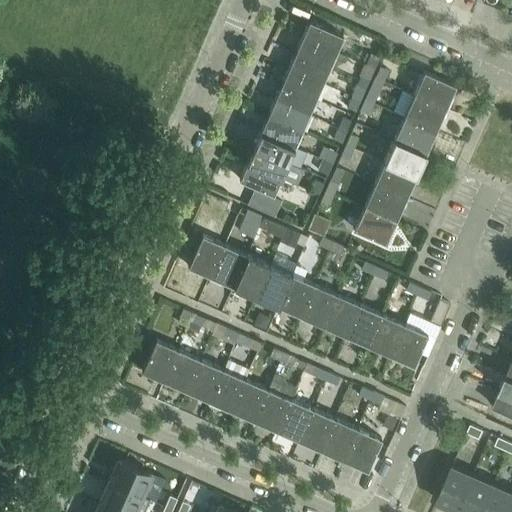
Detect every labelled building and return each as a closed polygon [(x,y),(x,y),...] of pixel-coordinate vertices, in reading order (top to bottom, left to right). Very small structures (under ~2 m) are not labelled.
[(309,20),(302,36),(336,51),(343,35),(309,20)] [(302,36),(294,53),(328,67),(336,51),(302,36)] [(294,53),(287,68),(322,83),(328,67),(294,53)] [(370,53),(366,64),(374,68),(379,57),(370,53)] [(374,68),(366,64),(361,75),(369,79),(374,68)] [(388,70),(380,66),(375,77),(383,81),(388,70)] [(287,68),(281,84),(315,99),(322,83),(287,68)] [(423,70),(413,94),(444,108),(455,84),(423,70)] [(281,84),(273,100),(307,115),(315,99),(281,84)] [(356,85),(352,96),(360,100),(365,89),(356,85)] [(370,89),(365,99),(373,103),(378,92),(370,89)] [(444,108),(413,94),(403,116),(435,130),(444,108)] [(360,100),(352,96),(347,107),(355,111),(360,100)] [(373,103),(365,99),(360,110),(369,114),(373,103)] [(307,115),(273,100),(267,115),(301,130),(307,115)] [(301,130),(267,115),(260,131),(294,146),(301,130)] [(435,130),(403,116),(394,138),(425,152),(435,130)] [(343,117),(338,128),(346,132),(351,120),(343,117)] [(346,132),(338,128),(333,139),(341,142),(346,132)] [(294,146),(260,131),(253,147),(287,162),(294,146)] [(350,134),(346,144),(354,148),(358,138),(350,134)] [(425,152),(394,138),(383,161),(415,175),(425,152)] [(354,148),(346,144),(340,156),(348,159),(354,148)] [(287,162),(253,147),(246,163),(280,178),(287,162)] [(332,163),(337,152),(324,147),(320,157),(324,159),(332,163)] [(332,163),(324,159),(319,170),(327,174),(332,163)] [(415,175),(383,161),(374,183),(406,196),(415,175)] [(280,178),(246,163),(239,178),(273,193),(280,178)] [(315,179),(310,191),(318,194),(323,183),(315,179)] [(338,183),(330,179),(326,189),(334,193),(338,183)] [(406,196),(374,183),(364,206),(395,220),(406,196)] [(334,193),(326,189),(321,201),(329,204),(334,193)] [(313,205),(318,194),(310,191),(305,201),(313,205)] [(241,207),(230,202),(226,210),(237,215),(241,207)] [(395,220),(364,206),(354,229),(385,243),(395,220)] [(247,210),(238,230),(253,237),(262,216),(247,210)] [(271,230),(282,235),(286,227),(274,222),(271,230)] [(282,235),(279,241),(294,247),(296,242),(300,233),(286,227),(282,235)] [(187,266),(211,276),(225,244),(201,234),(187,266)] [(330,245),(319,240),(315,248),(326,253),(330,245)] [(247,254),(225,244),(211,276),(233,286),(247,254)] [(341,250),(330,245),(326,253),(337,258),(341,250)] [(270,264),(247,254),(233,286),(256,296),(270,264)] [(361,269),(372,274),(376,266),(364,261),(361,269)] [(291,273),(270,264),(256,296),(277,305),(291,273)] [(383,279),(387,271),(376,266),(372,274),(383,279)] [(315,283),(291,273),(277,305),(301,315),(315,283)] [(406,290),(417,295),(421,287),(410,282),(406,290)] [(337,293),(315,283),(301,315),(323,325),(337,293)] [(432,291),(421,287),(417,295),(428,300),(432,291)] [(359,303),(337,293),(323,325),(345,335),(359,303)] [(441,325),(451,302),(440,297),(430,320),(441,325)] [(382,313),(359,303),(345,335),(368,345),(382,313)] [(180,315),(190,320),(193,312),(183,307),(180,315)] [(441,325),(430,320),(410,311),(405,323),(391,355),(413,365),(419,352),(427,356),(441,325)] [(205,317),(193,312),(190,320),(201,325),(205,317)] [(405,323),(382,313),(368,345),(391,355),(405,323)] [(223,334),(235,340),(239,332),(226,326),(223,334)] [(248,336),(239,332),(235,340),(245,344),(248,336)] [(141,370),(164,380),(178,348),(155,338),(141,370)] [(280,360),(284,352),(274,347),(270,356),(280,360)] [(200,358),(178,348),(164,380),(187,390),(200,358)] [(295,357),(284,352),(280,360),(291,365),(295,357)] [(223,368),(200,358),(187,390),(209,400),(223,368)] [(314,375),(325,380),(329,372),(317,367),(314,375)] [(245,378),(223,368),(209,400),(231,410),(245,378)] [(339,376),(329,372),(325,380),(336,384),(339,376)] [(511,376),(507,374),(500,390),(511,395),(511,376)] [(268,388),(245,378),(231,410),(254,420),(268,388)] [(358,394),(370,400),(374,392),(361,386),(358,394)] [(290,398),(268,388),(254,420),(277,430),(290,398)] [(511,395),(500,390),(493,405),(511,413),(511,395)] [(383,396),(374,392),(370,400),(380,404),(383,396)] [(313,408),(290,398),(277,430),(299,440),(313,408)] [(336,418),(313,408),(299,440),(322,450),(336,418)] [(358,428),(336,418),(322,450),(344,460),(358,428)] [(471,424),(466,434),(479,439),(483,429),(471,424)] [(381,438),(358,428),(344,460),(367,469),(381,438)] [(500,438),(496,447),(507,452),(511,443),(500,438)] [(117,458),(107,481),(141,495),(151,473),(117,458)] [(452,466),(437,500),(458,509),(473,475),(452,466)] [(473,475),(458,509),(464,511),(480,511),(493,484),(473,475)] [(107,481),(98,503),(118,511),(143,511),(149,499),(150,498),(141,495),(107,481)] [(511,491),(493,484),(480,511),(503,511),(511,493),(511,491)] [(511,511),(511,493),(503,511),(511,511)] [(170,495),(165,506),(172,509),(177,498),(170,495)] [(240,511),(210,499),(204,511),(240,511)] [(182,500),(178,511),(186,511),(190,504),(182,500)] [(118,511),(98,503),(93,511),(118,511)]
